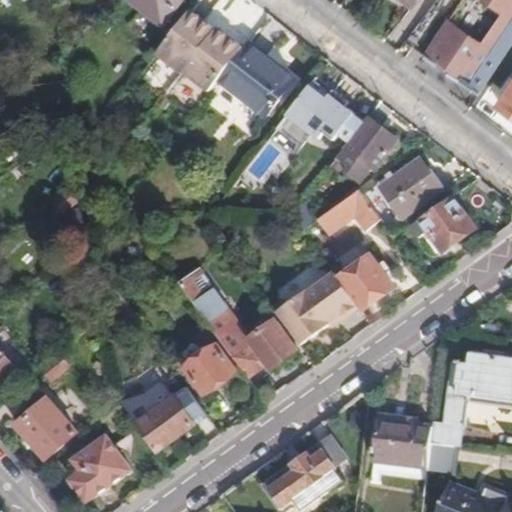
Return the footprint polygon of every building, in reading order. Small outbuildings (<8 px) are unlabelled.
[(135,0),(136,0),(168,26),(188,0),(135,0)] [(511,0),(466,0),(429,57),(482,92),(511,48),(511,0)] [(220,33),(195,13),(163,53),(160,56),(186,76),(188,74),(214,95),(225,82),(248,52),(222,31),(220,33)] [(301,82),(254,44),(248,52),(225,82),(272,119),(301,82)] [(40,75),(60,72),(58,60),(38,64),(40,75)] [(334,94),(319,81),(292,116),(316,134),(324,140),(329,134),(350,106),(353,102),(337,91),(334,94)] [(511,89),(502,105),(511,112),(511,89)] [(359,114),(350,106),(329,134),(339,141),(343,135),(359,114)] [(369,122),(359,114),(343,135),(353,142),(369,122)] [(316,134),(292,116),(272,141),(296,159),(316,134)] [(334,167),(347,177),(350,173),(363,184),(376,169),(379,172),(404,143),(372,118),(369,122),(353,142),(334,167)] [(260,193),(288,157),(270,142),(241,178),(260,193)] [(426,159),(386,188),(409,220),(450,191),(426,159)] [(57,203),(66,213),(81,200),(72,190),(57,203)] [(370,234),(387,222),(365,191),(326,219),(324,221),(336,237),(360,219),(370,234)] [(479,227),(457,195),(413,226),(422,240),(433,231),(446,249),(479,227)] [(318,225),(324,221),(326,219),(310,198),(303,206),(318,225)] [(308,232),(318,225),(303,206),(296,215),(308,232)] [(82,209),(66,213),(72,239),(88,234),(82,209)] [(363,307),(365,310),(398,287),(375,255),(342,278),(360,304),(363,307)] [(264,291),(304,346),(332,326),(327,319),(333,315),(338,321),(360,304),(342,278),(330,262),(319,268),(317,266),(309,272),(308,270),(292,278),(284,283),(274,284),(264,291)] [(183,283),(251,378),(271,363),(277,371),(301,353),(277,320),(252,337),(202,270),(183,283)] [(118,305),(126,298),(113,280),(104,287),(118,305)] [(341,324),(363,307),(360,304),(338,321),(341,324)] [(327,319),(332,326),(334,329),(341,324),(338,321),(333,315),(327,319)] [(0,329),(0,383),(1,385),(28,361),(0,329)] [(220,345),(188,369),(206,394),(239,371),(220,345)] [(449,423),(435,421),(434,425),(432,444),(457,447),(463,448),(465,425),(469,425),(471,405),(479,396),(511,400),(511,359),(474,354),(473,365),(457,363),(449,423)] [(59,355),(42,369),(54,383),(70,368),(59,355)] [(127,407),(138,422),(174,397),(164,381),(127,407)] [(138,422),(159,450),(210,414),(190,386),(174,397),(138,422)] [(50,398),(19,425),(48,460),(80,432),(50,398)] [(123,408),(112,417),(119,427),(131,418),(123,408)] [(378,462),(429,468),(432,444),(434,425),(418,423),(418,418),(383,415),(378,462)] [(118,460),(125,455),(110,436),(77,460),(86,472),(74,479),(90,502),(129,473),(118,460)] [(429,468),(428,472),(454,475),(457,447),(432,444),(429,468)] [(312,453),(297,465),(300,470),(289,479),(301,495),(304,494),(312,504),(346,479),(338,469),(340,466),(327,450),(316,458),(312,453)] [(135,469),(125,455),(118,460),(129,473),(135,469)] [(453,486),(442,511),(511,511),(511,496),(508,507),(453,486)] [(249,511),(253,509),(237,488),(225,496),(237,511),(249,511)]
